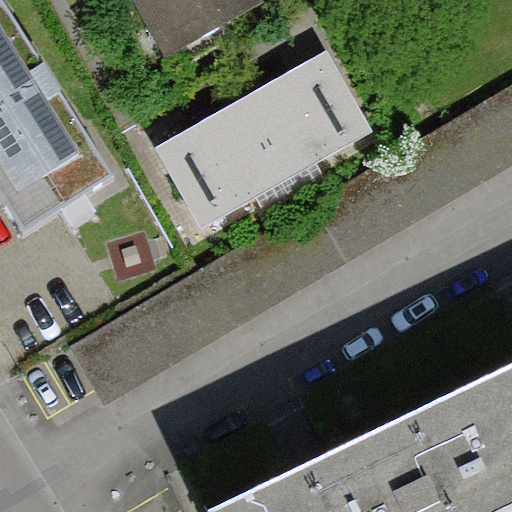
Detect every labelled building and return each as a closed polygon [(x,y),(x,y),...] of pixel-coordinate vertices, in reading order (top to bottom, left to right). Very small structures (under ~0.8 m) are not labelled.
[(0,0),(0,204),(18,233),(111,175),(79,125),(0,0)] [(132,0),(148,27),(164,55),(180,46),(222,22),(256,3),(254,0),(132,0)] [(322,57),(238,107),(281,181),(366,131),(322,57)] [(124,317),(28,374),(59,426),(511,160),(511,90),(418,145),(197,275),(124,317)] [(281,181),(238,107),(158,156),(202,227),(281,181)] [(511,506),(511,375),(453,404),(505,510),(511,506)] [(501,511),(505,510),(453,404),(322,468),(343,511),(501,511)] [(343,511),(322,468),(230,511),(343,511)]
